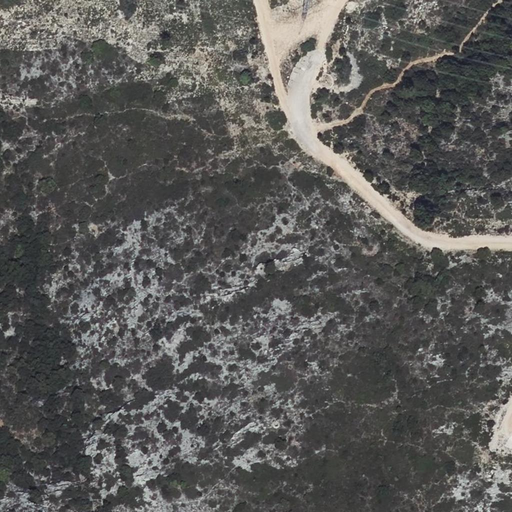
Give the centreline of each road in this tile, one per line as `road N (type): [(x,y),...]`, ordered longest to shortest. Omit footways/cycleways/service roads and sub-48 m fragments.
road 1 (track): [(511,245),(422,237),(321,161),(297,118),(299,94),(341,0)]
road 2 (track): [(297,118),(285,104),(255,0)]
